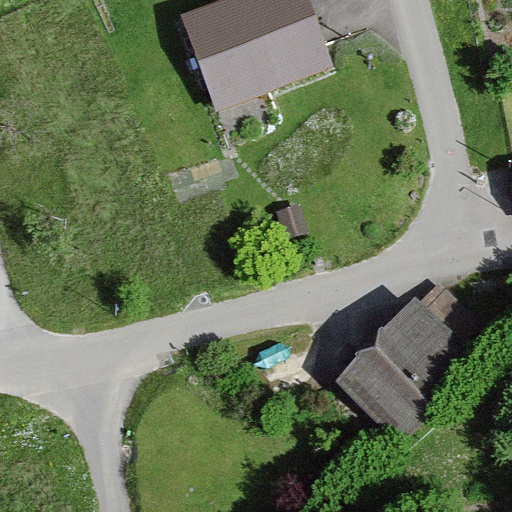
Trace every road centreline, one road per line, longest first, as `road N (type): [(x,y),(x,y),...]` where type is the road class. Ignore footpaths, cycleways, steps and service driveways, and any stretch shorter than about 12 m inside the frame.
road 1 (residential): [(475,264),(0,368)]
road 2 (residential): [(475,264),(410,0)]
road 3 (track): [(114,511),(81,353)]
